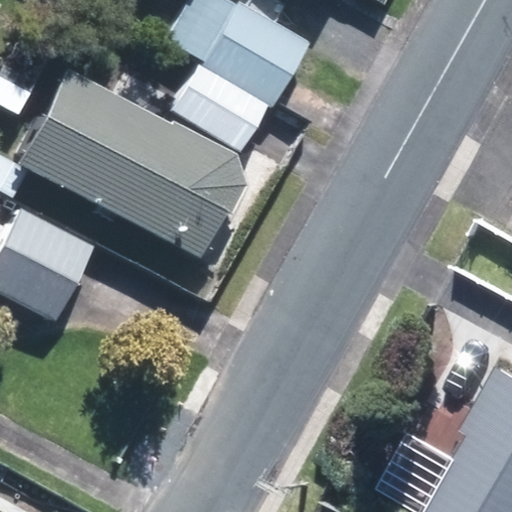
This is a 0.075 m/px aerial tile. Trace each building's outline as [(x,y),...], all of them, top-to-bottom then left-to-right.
[(293,46),(213,0),(184,0),(159,43),(196,64),(165,118),(222,151),(254,97),(260,101),(293,46)] [(0,75),(0,115),(6,119),(23,88),(0,75)] [(52,75),(5,165),(181,256),(206,207),(216,213),(231,185),(221,158),(158,125),(156,129),(52,75)] [(81,248),(10,212),(0,232),(0,296),(45,319),(81,248)] [(431,456),(476,382),(445,363),(400,437),(431,456)] [(511,511),(511,374),(501,368),(464,432),(471,436),(429,511),(431,511),(511,511)]
